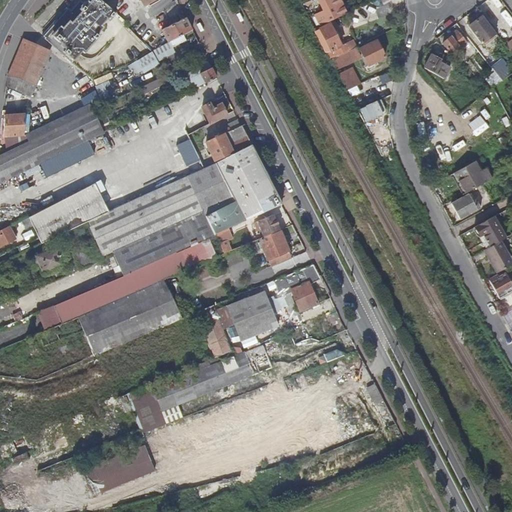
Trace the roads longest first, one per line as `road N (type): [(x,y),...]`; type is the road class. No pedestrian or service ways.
road 1 (secondary): [(479,511),(215,0)]
road 2 (secondary): [(202,0),(464,511)]
road 3 (residential): [(434,0),(399,114),(402,143),(511,354)]
